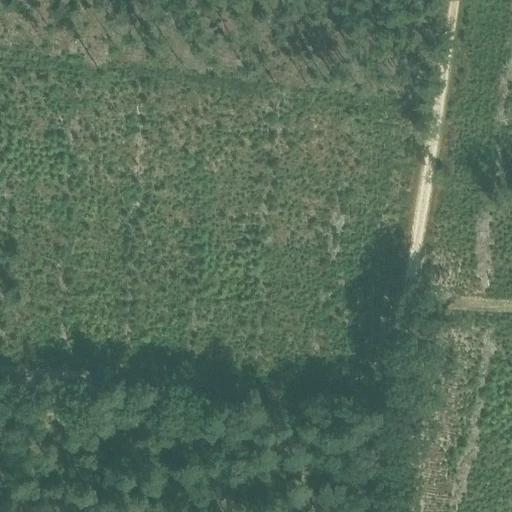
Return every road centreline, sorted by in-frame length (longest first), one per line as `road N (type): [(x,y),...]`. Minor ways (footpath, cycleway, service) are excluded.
road 1 (track): [(363,511),(442,0)]
road 2 (track): [(0,356),(383,385)]
